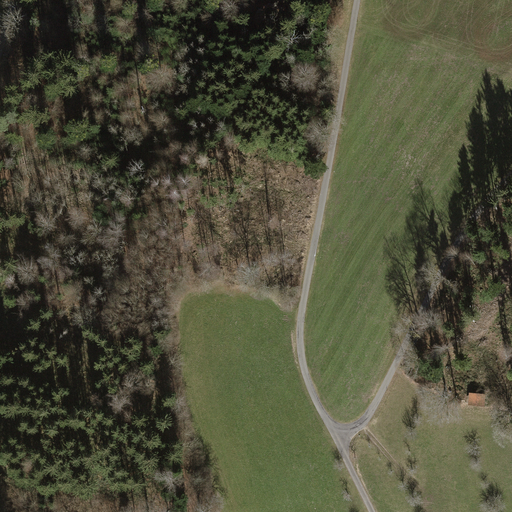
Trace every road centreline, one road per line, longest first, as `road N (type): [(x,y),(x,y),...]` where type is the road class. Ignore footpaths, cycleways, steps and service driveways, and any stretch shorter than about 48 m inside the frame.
road 1 (unclassified): [(336,438),(310,389),(299,334),(358,0)]
road 2 (unclassified): [(511,182),(462,236),(370,413),(336,438)]
